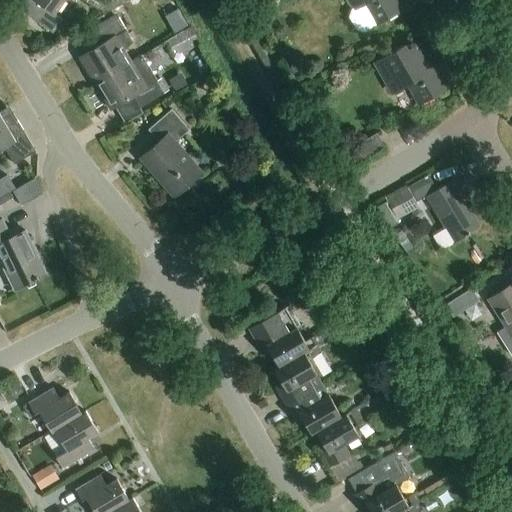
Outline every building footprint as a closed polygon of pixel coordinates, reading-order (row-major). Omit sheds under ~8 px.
[(61,20),(55,16),(65,0),(32,0),(40,6),(31,19),(52,34),(61,20)] [(346,0),(352,9),(350,10),(348,18),(356,32),(362,33),(375,26),(400,11),(393,0),(346,0)] [(132,42),(125,30),(119,20),(95,35),(100,44),(78,58),(94,84),(130,62),(122,49),(132,42)] [(190,27),(164,41),(172,57),(199,44),(190,27)] [(390,99),(409,89),(419,105),(446,89),(419,44),(407,51),(404,46),(372,64),(390,99)] [(130,62),(94,84),(110,109),(132,95),(140,108),(163,93),(156,82),(146,88),(130,62)] [(189,131),(171,110),(147,131),(158,143),(139,158),(174,198),(200,175),(174,144),(189,131)] [(3,123),(0,119),(0,150),(3,148),(13,164),(33,152),(21,131),(13,117),(3,123)] [(377,134),(357,145),(365,159),(384,148),(377,134)] [(32,179),(11,192),(20,206),(38,195),(42,193),(33,179),(32,179)] [(450,182),(426,197),(445,229),(455,244),(457,243),(469,235),(468,234),(479,228),(458,195),(450,182)] [(406,186),(385,197),(397,220),(418,208),(406,186)] [(10,238),(1,221),(0,220),(0,262),(13,290),(45,274),(24,231),(10,238)] [(511,357),(511,285),(488,301),(505,328),(496,334),(511,358),(511,357)] [(471,288),(445,305),(453,317),(479,300),(471,288)] [(246,328),(262,355),(269,351),(278,367),(273,370),(274,371),(321,343),(317,335),(304,342),(296,328),(289,332),(277,312),(287,306),(287,305),(246,328)] [(379,309),(367,317),(372,324),(384,317),(387,316),(382,308),(379,309)] [(322,344),(321,343),(274,371),(281,385),(275,388),(285,406),(322,385),(308,361),(321,354),(317,347),(322,344)] [(403,344),(389,353),(398,367),(412,358),(403,344)] [(302,420),(310,435),(358,407),(353,410),(349,402),(336,409),(322,385),(285,406),(295,424),(302,420)] [(52,388),(27,403),(21,407),(28,418),(38,412),(51,432),(85,412),(84,412),(81,414),(68,393),(58,399),(52,388)] [(358,406),(362,413),(376,405),(372,398),(358,406)] [(358,407),(310,435),(311,436),(316,433),(323,446),(316,450),(327,469),(350,456),(344,446),(358,437),(350,423),(363,415),(358,407)] [(66,450),(61,453),(54,457),(61,469),(94,450),(87,440),(98,433),(85,412),(51,432),(51,433),(55,431),(66,450)] [(356,494),(352,496),(360,511),(366,511),(369,510),(370,511),(399,511),(420,500),(416,493),(403,500),(394,485),(408,477),(393,452),(347,479),(356,494)] [(111,468),(108,462),(102,465),(106,471),(111,468)] [(51,466),(32,477),(41,491),(59,481),(51,466)] [(92,511),(110,511),(131,499),(131,498),(128,500),(116,479),(106,485),(100,475),(74,490),(81,501),(85,499),(92,511)] [(487,484),(472,493),(480,505),(494,497),(487,484)] [(138,511),(131,499),(110,511),(138,511)] [(421,501),(420,500),(399,511),(418,511),(420,511),(416,504),(421,501)]
